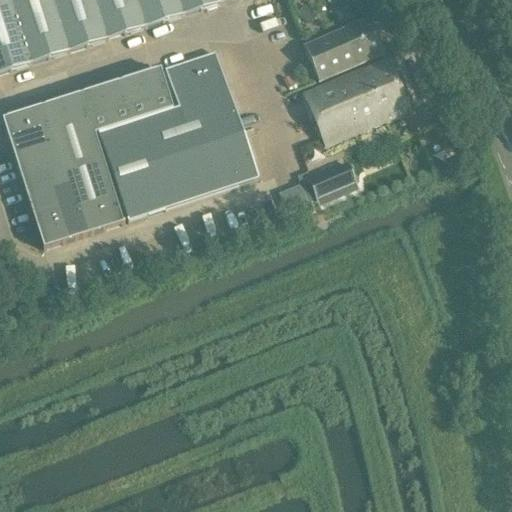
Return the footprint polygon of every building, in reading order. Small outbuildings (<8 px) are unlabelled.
[(0,0),(0,78),(31,68),(9,0),(0,0)] [(69,56),(51,0),(9,0),(31,68),(69,56)] [(93,0),(51,0),(69,56),(107,44),(93,0)] [(135,0),(93,0),(107,44),(146,32),(135,0)] [(184,20),(177,0),(135,0),(146,32),(184,20)] [(222,8),(219,0),(177,0),(184,20),(222,8)] [(304,8),(297,16),(307,25),(314,17),(304,8)] [(370,21),(304,49),(319,84),(385,56),(370,21)] [(259,183),(251,161),(216,57),(165,73),(178,112),(174,114),(133,126),(100,137),(128,227),(259,183)] [(349,78),(303,97),(324,146),(325,148),(326,150),(354,138),(386,124),(387,124),(410,114),(399,88),(388,62),(357,74),(349,78)] [(161,74),(121,87),(133,126),(174,114),(161,74)] [(121,87),(82,99),(95,139),(100,137),(133,126),(121,87)] [(82,99),(42,112),(63,177),(103,164),(95,139),(82,99)] [(63,177),(42,112),(2,125),(23,189),(63,177)] [(433,161),(448,156),(438,128),(423,134),(433,161)] [(123,229),(103,164),(63,177),(83,241),(123,229)] [(317,202),(355,186),(347,167),(309,183),(317,202)] [(63,177),(23,189),(44,253),(52,251),(83,241),(63,177)] [(287,218),(309,209),(302,191),(280,199),(287,218)]
